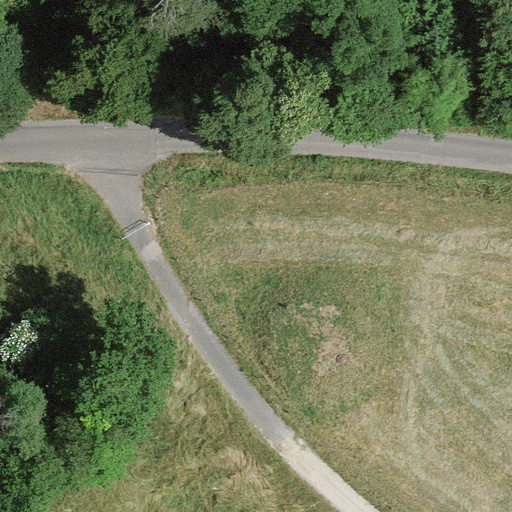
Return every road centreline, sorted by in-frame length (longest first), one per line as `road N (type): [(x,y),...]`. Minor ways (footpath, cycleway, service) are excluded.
road 1 (unclassified): [(511,162),(322,135),(0,149)]
road 2 (track): [(362,511),(215,368),(97,141)]
